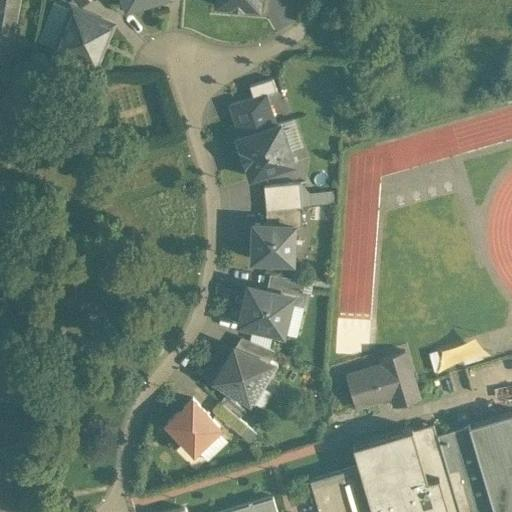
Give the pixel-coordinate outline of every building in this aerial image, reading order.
[(6,0),(0,0),(0,56),(1,51),(10,52),(18,2),(6,0)] [(113,22),(72,5),(55,46),(56,66),(76,65),(76,55),(96,63),(113,22)] [(126,68),(127,107),(169,106),(168,67),(126,68)] [(273,76),(250,84),(254,95),(265,92),(265,93),(277,89),(273,76)] [(254,95),(231,103),(241,134),(275,123),(265,93),(265,92),(254,95)] [(64,105),(54,93),(53,95),(51,94),(50,95),(48,96),(48,99),(46,100),(56,112),(64,105)] [(241,134),(237,135),(242,149),(239,149),(240,152),(243,151),(245,159),(242,160),(243,163),(246,162),(250,175),(294,161),(281,121),(275,123),(241,134)] [(264,184),(266,208),(302,204),(300,181),(264,184)] [(302,204),(266,208),(266,222),(294,223),(294,224),(301,224),(302,204)] [(266,222),(254,221),(252,257),(292,259),(294,224),(294,223),(266,222)] [(249,283),(240,320),(283,330),(291,293),(249,283)] [(21,301),(0,300),(0,309),(2,310),(3,331),(11,331),(11,315),(22,315),(21,301)] [(221,344),(205,371),(255,400),(278,362),(235,345),(232,350),(221,344)] [(405,349),(380,356),(382,362),(347,373),(356,405),(392,394),(394,403),(419,396),(405,349)] [(239,416),(246,404),(227,391),(214,411),(252,435),(257,427),(239,416)] [(193,396),(167,420),(194,448),(220,424),(193,396)] [(511,511),(511,409),(437,432),(433,421),(413,428),(412,425),(353,443),(359,463),(310,477),(320,511),(277,511),(273,494),(212,511),(187,511),(186,506),(184,505),(159,511),(511,511)] [(0,508),(18,508),(18,476),(0,475),(0,508)]
